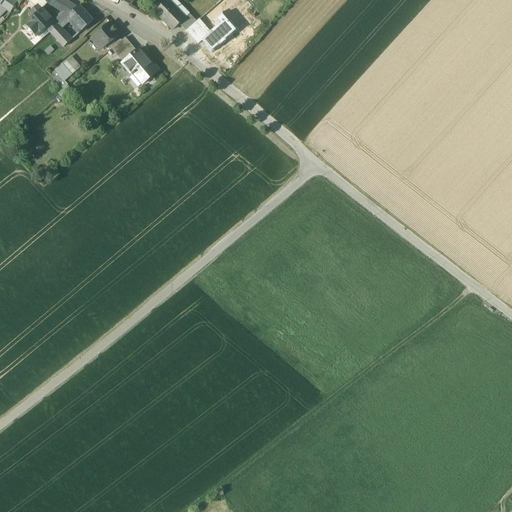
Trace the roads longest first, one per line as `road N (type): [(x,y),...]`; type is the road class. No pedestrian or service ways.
road 1 (tertiary): [(311,162),(216,252),(0,426)]
road 2 (track): [(187,511),(469,285)]
road 3 (tertiary): [(311,162),(202,64),(101,0)]
road 4 (tertiary): [(511,316),(311,162)]
